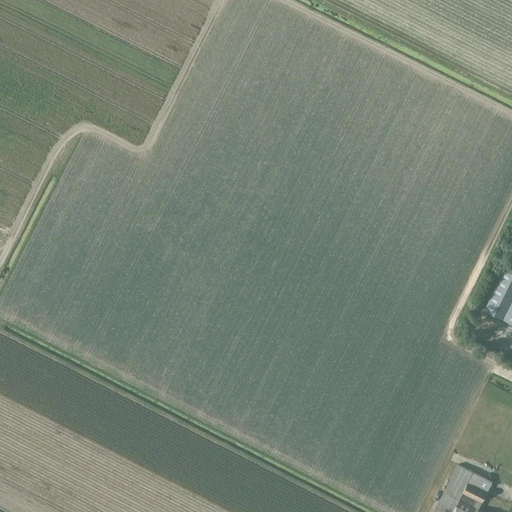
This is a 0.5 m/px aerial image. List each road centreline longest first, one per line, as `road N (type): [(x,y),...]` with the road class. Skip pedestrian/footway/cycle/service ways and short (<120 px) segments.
road 1 (track): [(232,0),(146,171),(72,136),(63,144)]
road 2 (track): [(511,116),(274,0)]
road 3 (track): [(511,379),(439,337),(511,200)]
road 4 (track): [(63,144),(0,263)]
